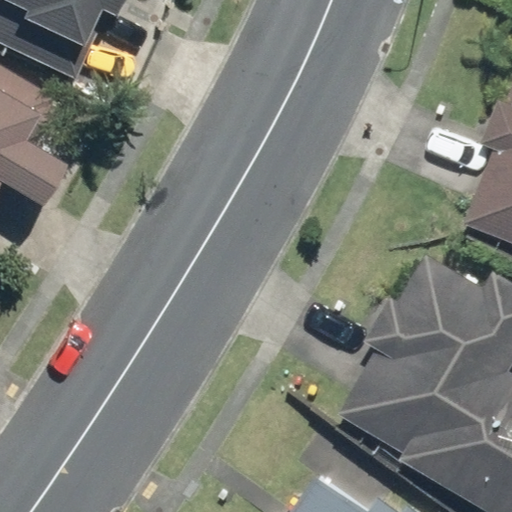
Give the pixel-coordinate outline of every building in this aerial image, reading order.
[(0,0),(0,38),(69,73),(85,41),(76,36),(93,0),(102,0),(105,1),(105,0),(0,0)] [(0,173),(33,191),(57,145),(18,123),(35,91),(0,71),(0,173)] [(511,90),(509,97),(502,94),(485,134),(499,140),(473,198),(508,214),(503,227),(511,231),(511,90)] [(396,286),(364,339),(376,347),(342,402),(511,507),(511,272),(458,239),(420,301),(396,286)] [(435,511),(427,507),(424,511),(380,511),(313,468),(284,511),(272,511),(269,510),(267,511),(435,511)]
